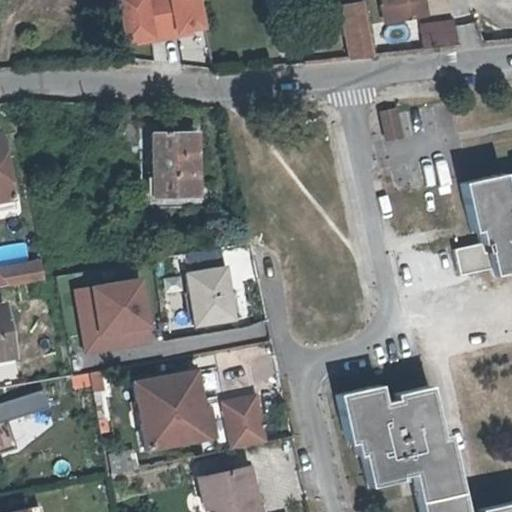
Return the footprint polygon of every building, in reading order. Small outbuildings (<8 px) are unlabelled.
[(110,0),(118,43),(146,37),(147,41),(174,35),(173,32),(202,26),(196,0),(110,0)] [(413,0),(378,0),(383,23),(416,16),(413,0)] [(413,0),(416,16),(424,15),(421,0),(413,0)] [(337,49),(338,60),(369,56),(360,2),(339,6),(347,48),(337,49)] [(420,22),(422,49),(456,46),(454,19),(420,22)] [(338,60),(337,49),(337,48),(300,53),(301,63),(338,60)] [(378,115),(391,113),(390,107),(377,109),(378,115)] [(391,113),(378,115),(382,135),(395,132),(391,113)] [(150,136),(151,178),(139,179),(140,206),(206,204),(205,176),(194,175),(193,134),(150,136)] [(0,198),(12,196),(0,137),(0,198)] [(496,170),(454,179),(463,225),(471,224),(473,238),(462,241),(454,243),(396,256),(408,308),(492,291),(487,267),(511,262),(511,178),(511,184),(500,188),(496,170)] [(47,278),(45,263),(19,267),(21,282),(47,278)] [(234,319),(224,269),(187,276),(196,326),(234,319)] [(0,285),(10,284),(0,272),(0,285)] [(138,280),(90,289),(98,334),(145,325),(138,280)] [(0,312),(0,361),(11,360),(4,312),(0,312)] [(74,366),(107,364),(106,352),(73,354),(74,366)] [(101,391),(97,372),(89,373),(93,393),(101,391)] [(192,372),(144,380),(151,421),(137,423),(142,449),(200,439),(195,412),(199,411),(192,372)] [(511,511),(511,493),(479,501),(472,502),(473,505),(460,509),(453,479),(441,428),(439,429),(435,430),(424,381),(423,379),(389,387),(390,393),(376,395),(372,379),(330,389),(340,437),(347,435),(350,449),(355,448),(362,480),(393,473),(393,469),(405,467),(413,511),(511,511)] [(144,380),(131,382),(137,423),(151,421),(144,380)] [(0,400),(0,411),(35,405),(32,388),(13,391),(14,398),(0,400)] [(223,405),(232,450),(263,444),(254,398),(223,405)] [(199,411),(195,412),(200,439),(210,437),(205,410),(199,411)] [(135,469),(131,454),(112,457),(116,473),(135,469)] [(206,477),(213,508),(214,511),(258,511),(253,486),(249,467),(206,477)] [(213,508),(206,477),(197,479),(204,510),(213,508)]
